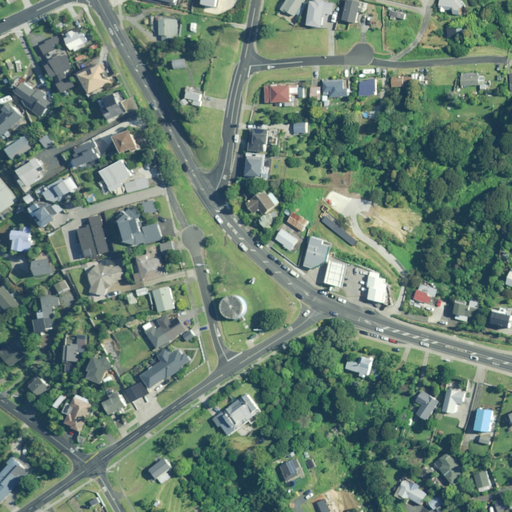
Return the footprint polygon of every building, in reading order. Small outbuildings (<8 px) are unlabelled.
[(200,0),(200,5),(216,8),(217,0),(200,0)] [(278,7),(282,9),(288,13),(289,11),(295,16),(297,13),(300,16),(308,4),(305,1),(305,0),(288,0),(286,3),(283,0),(278,7)] [(337,3),(320,0),(320,2),(314,1),(309,24),(323,27),(325,21),(326,21),(327,14),(334,15),(337,3)] [(368,3),(354,0),(349,0),(345,20),(359,23),(362,11),(366,12),(368,3)] [(463,8),(465,4),(460,0),(440,0),(439,11),(445,11),(445,9),(454,11),(453,14),(462,15),(463,8)] [(389,15),(391,16),(390,19),(396,20),(397,17),(405,20),(407,14),(391,9),(389,15)] [(153,29),(159,34),(162,34),(162,36),(164,36),(163,40),(179,41),(180,20),(173,20),(173,17),(154,16),(153,29)] [(72,50),(74,49),(76,52),(87,46),(85,43),(88,41),(84,33),(77,36),(74,30),(68,34),(69,37),(66,39),(72,50)] [(63,46),(58,36),(47,41),(47,42),(41,46),(45,54),(63,46)] [(73,67),(66,54),(52,61),(53,63),(47,66),(53,77),(59,74),(62,80),(68,77),(65,71),(73,67)] [(190,67),(189,59),(177,60),(178,68),(190,67)] [(111,74),(105,62),(95,68),(97,73),(93,76),(89,69),(81,73),(91,93),(112,83),(108,76),(111,74)] [(482,76),(481,73),(464,74),(464,86),(483,85),(484,89),(488,89),(488,75),(482,76)] [(413,87),(414,77),(395,76),(395,87),(413,87)] [(77,87),(72,78),(59,84),(63,93),(77,87)] [(379,79),(370,79),(370,81),(362,81),(362,96),(379,95),(379,79)] [(347,81),(327,80),(326,95),(333,95),(333,97),(353,97),(353,89),(347,89),(347,81)] [(38,92),(25,81),(16,91),(35,107),(32,110),(39,117),(51,103),(44,97),(46,94),(40,89),(38,92)] [(293,87),(293,85),(267,86),(268,103),(294,102),(293,94),(306,94),(306,98),(312,98),(312,86),(293,87)] [(197,89),(190,87),(188,98),(196,99),(195,105),(202,106),(204,94),(197,93),(197,89)] [(110,106),(104,109),(109,119),(126,111),(117,93),(107,98),(110,106)] [(23,117),(10,102),(3,108),(7,112),(0,117),(0,135),(1,136),(23,117)] [(310,132),(309,122),(295,123),(296,134),(310,132)] [(272,130),(254,128),(252,150),(269,152),(270,144),(272,144),(273,135),(272,135),(272,130)] [(141,135),(139,129),(117,137),(123,153),(141,146),(137,137),(141,135)] [(56,142),(50,135),(43,140),(49,148),(56,142)] [(35,147),(28,136),(8,149),(16,160),(35,147)] [(98,146),(95,141),(68,152),(70,157),(74,155),(78,167),(100,158),(96,147),(98,146)] [(266,156),(250,155),(248,175),(264,177),(266,156)] [(34,161),(32,158),(19,165),(26,178),(22,180),(27,188),(46,177),(41,168),(45,166),(40,158),(34,161)] [(132,171),(126,160),(104,172),(114,191),(127,184),(132,194),(151,184),(147,176),(143,179),(137,168),(132,171)] [(19,200),(0,176),(0,175),(0,212),(4,218),(14,211),(10,206),(19,200)] [(67,182),(66,179),(52,187),(53,189),(47,193),(51,200),(56,202),(60,201),(79,190),(72,179),(67,182)] [(270,195),(266,189),(247,203),(255,213),(261,208),(265,215),(282,202),(274,192),(270,195)] [(159,211),(156,200),(145,203),(148,214),(159,211)] [(55,205),(43,201),(35,208),(40,214),(38,216),(42,220),(40,222),(45,228),(63,214),(55,205)] [(128,242),(137,245),(146,243),(147,244),(164,240),(160,223),(145,226),(143,217),(144,216),(133,206),(127,213),(129,214),(123,221),(128,242)] [(278,219),(271,211),(261,220),(268,228),(278,219)] [(312,221),(296,211),(290,222),(305,231),(312,221)] [(108,233),(103,214),(93,216),(98,235),(108,233)] [(32,228),(22,227),(22,230),(14,230),(14,239),(16,239),(15,250),(31,251),(32,240),(31,240),(32,228)] [(300,239),(284,229),(277,239),(286,245),(285,246),(293,250),(300,239)] [(99,254),(93,231),(84,233),(90,257),(99,254)] [(315,235),(306,266),(316,269),(330,261),(336,241),(315,235)] [(177,252),(174,240),(159,244),(161,249),(157,250),(158,257),(177,252)] [(168,277),(163,257),(153,259),(152,253),(139,256),(143,273),(136,274),(138,283),(168,277)] [(331,271),(328,281),(346,286),(349,277),(353,263),(335,258),(331,271)] [(51,266),(50,259),(35,261),(38,276),(56,273),(55,265),(51,266)] [(106,290),(114,280),(124,278),(121,266),(111,268),(98,265),(90,274),(94,284),(92,293),(104,296),(106,290)] [(25,271),(18,267),(16,271),(13,269),(9,278),(19,283),(25,271)] [(383,272),(375,270),(371,286),(375,286),(372,298),(387,302),(392,283),(388,282),(390,277),(383,275),(383,272)] [(70,289),(65,280),(55,285),(60,294),(70,289)] [(438,290),(420,283),(415,299),(430,304),(433,296),(436,297),(438,290)] [(20,304),(5,285),(0,289),(0,302),(9,313),(20,304)] [(177,308),(172,287),(150,292),(152,299),(158,297),(161,312),(177,308)] [(137,302),(135,293),(128,295),(131,304),(137,302)] [(246,300),(243,297),(240,295),(236,294),(232,295),(229,296),(226,299),(224,303),(224,307),(225,311),(227,315),(231,317),(235,318),(239,318),(242,316),(245,314),(247,310),(248,307),(247,303),(246,300)] [(59,305),(58,296),(44,297),(45,312),(39,313),(40,319),(35,320),(37,333),(55,331),(54,317),(55,317),(54,306),(59,305)] [(480,302),(472,300),(471,305),(458,303),(455,319),(468,321),(469,317),(479,318),(481,309),(479,308),(480,302)] [(511,314),(495,312),(493,324),(511,326),(511,314)] [(184,332),(178,322),(173,325),(171,322),(159,329),(156,326),(148,331),(158,348),(184,332)] [(197,337),(192,330),(185,335),(189,342),(197,337)] [(87,352),(87,345),(87,339),(78,339),(78,344),(75,344),(75,337),(67,337),(66,345),(65,373),(78,373),(79,352),(87,352)] [(27,352),(16,339),(0,352),(0,354),(10,366),(27,352)] [(145,380),(150,389),(166,379),(166,380),(185,369),(184,366),(193,361),(189,353),(186,355),(182,349),(172,355),(169,349),(160,355),(164,362),(142,375),(145,380)] [(115,366),(108,355),(103,360),(97,357),(90,370),(93,372),(90,378),(103,384),(110,369),(115,366)] [(376,360),(363,356),(362,363),(351,360),(348,368),(362,372),(361,376),(371,378),(376,360)] [(51,387),(39,375),(31,383),(31,386),(41,397),(51,387)] [(144,380),(128,390),(135,402),(151,392),(144,380)] [(466,392),(448,389),(445,411),(457,413),(458,403),(465,404),(466,392)] [(130,406),(122,391),(112,396),(113,399),(106,403),(112,414),(120,410),(121,411),(130,406)] [(440,401),(423,391),(417,401),(423,405),(418,414),(429,420),(440,401)] [(263,411),(249,393),(215,419),(221,426),(223,425),(231,435),(251,420),(253,424),(260,419),(257,416),(263,411)] [(91,400),(79,395),(74,405),(70,403),(66,412),(71,415),(68,423),(74,426),(73,427),(82,431),(94,405),(89,403),(91,400)] [(493,410),(479,408),(476,430),(491,431),(493,410)] [(492,437),(483,435),(481,442),(490,444),(492,437)] [(465,473),(448,452),(440,459),(445,465),(440,468),(454,485),(458,482),(457,480),(465,473)] [(15,456),(0,473),(0,478),(2,481),(0,483),(0,500),(3,503),(31,471),(15,456)] [(175,467),(167,457),(152,470),(164,483),(171,477),(168,473),(175,467)] [(302,474),(296,460),(283,466),(289,480),(302,474)] [(437,472),(432,466),(422,475),(428,481),(437,472)] [(490,485),(486,471),(475,475),(479,488),(490,485)] [(410,484),(403,480),(395,496),(406,502),(409,498),(422,505),(428,494),(423,491),(424,488),(411,481),(410,484)] [(443,501),(437,494),(428,503),(435,509),(443,501)] [(500,511),(509,510),(505,497),(495,500),(498,511),(500,511)]
